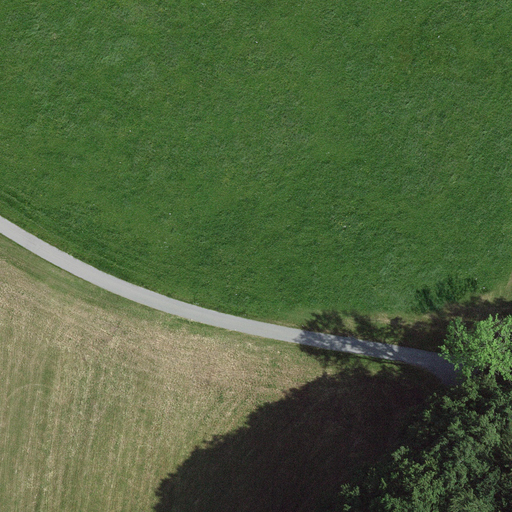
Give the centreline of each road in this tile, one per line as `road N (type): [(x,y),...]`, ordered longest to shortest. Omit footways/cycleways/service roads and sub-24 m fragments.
road 1 (unclassified): [(466,365),(185,310),(95,276),(0,224)]
road 2 (unclassified): [(466,365),(443,450),(386,511)]
